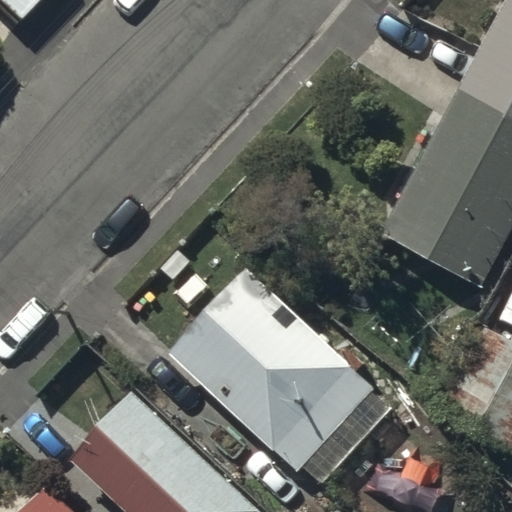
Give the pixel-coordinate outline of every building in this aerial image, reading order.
[(33,0),(0,0),(19,17),(33,0)] [(511,0),(508,0),(464,84),(511,109),(511,0)] [(511,235),(511,109),(464,84),(385,228),(486,283),(511,235)] [(302,467),(379,384),(251,266),(174,349),(302,467)] [(511,337),(489,326),(443,411),(511,447),(511,337)] [(137,511),(265,511),(137,393),(78,456),(137,511)] [(76,511),(58,494),(41,511),(76,511)]
